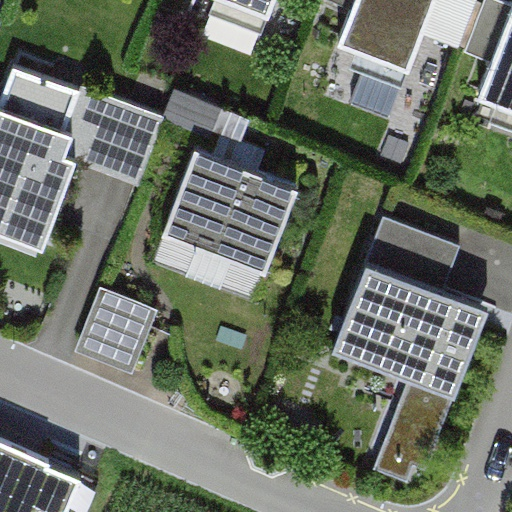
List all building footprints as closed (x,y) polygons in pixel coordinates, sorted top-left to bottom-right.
[(266,26),(275,0),(198,0),(199,0),(266,26)] [(404,70),(431,0),(362,0),(344,46),(404,70)] [(511,104),(511,27),(487,95),(511,104)] [(83,88),(16,63),(0,104),(0,226),(44,244),(78,155),(67,151),(75,130),(68,128),(83,88)] [(224,107),(178,88),(167,114),(213,133),(224,107)] [(144,171),(165,114),(107,92),(85,149),(144,171)] [(298,182),(197,145),(166,229),(267,266),(298,182)] [(463,242),(385,212),(334,345),(412,374),(377,465),(409,477),(415,462),(427,466),(490,301),(447,285),(463,242)] [(159,306),(103,284),(78,347),(134,369),(159,306)] [(61,511),(66,511),(82,475),(50,461),(52,456),(0,433),(0,511),(38,511),(42,504),(61,511)]
